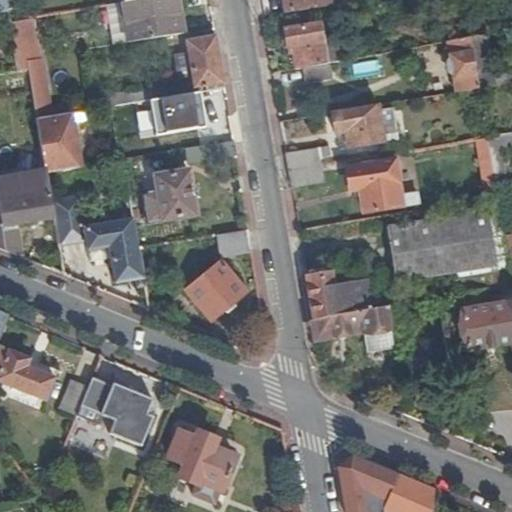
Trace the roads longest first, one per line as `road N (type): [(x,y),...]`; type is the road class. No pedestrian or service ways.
road 1 (residential): [(235,0),(304,407)]
road 2 (residential): [(0,281),(304,407)]
road 3 (residential): [(304,407),(511,493)]
